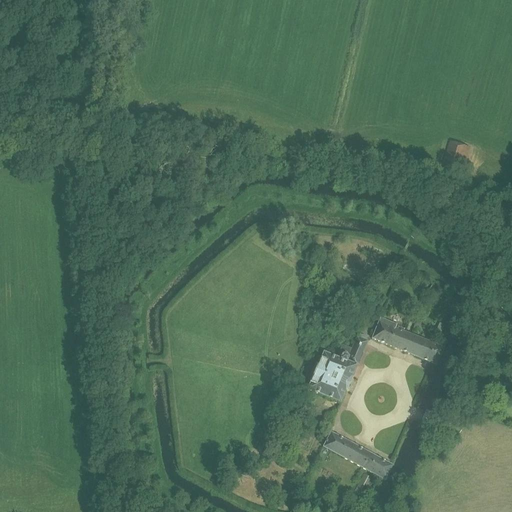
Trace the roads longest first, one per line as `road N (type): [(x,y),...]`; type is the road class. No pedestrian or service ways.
road 1 (residential): [(511,260),(407,187),(242,154),(94,143)]
road 2 (track): [(94,143),(88,166),(111,511)]
road 3 (track): [(511,383),(471,389),(511,288)]
road 4 (track): [(94,143),(119,0)]
